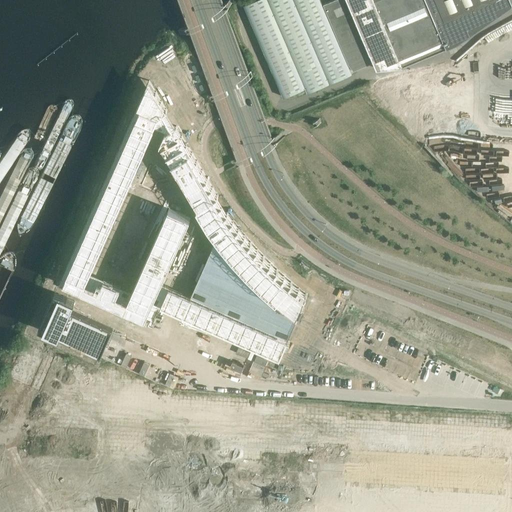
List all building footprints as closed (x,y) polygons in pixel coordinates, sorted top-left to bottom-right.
[(255,0),(244,5),(247,10),(256,32),(283,96),(304,87),(306,92),(352,73),(348,63),(332,26),(329,17),(328,18),(322,4),(320,0),(255,0)] [(347,0),(331,0),(323,4),(329,17),(332,26),(348,63),(353,70),(374,61),(347,0)] [(347,0),(374,61),(377,69),(403,67),(405,66),(375,0),(347,0)] [(428,0),(375,0),(405,66),(449,47),(428,0)] [(428,0),(449,47),(456,44),(468,36),(496,15),(496,16),(511,5),(511,4),(508,0),(428,0)] [(150,71),(57,281),(156,324),(162,311),(277,363),(308,294),(294,283),(266,259),(242,231),(220,205),(150,71)] [(54,292),(39,328),(101,355),(113,329),(84,316),(71,310),(75,301),(54,292)] [(92,370),(91,382),(99,383),(100,370),(92,370)] [(45,385),(0,488),(0,511),(86,511),(95,388),(45,385)] [(95,388),(86,511),(183,511),(191,395),(95,388)] [(191,395),(183,511),(280,511),(288,402),(191,395)] [(288,402),(280,511),(376,511),(384,408),(288,402)] [(384,408),(376,511),(473,511),(481,415),(384,408)]
